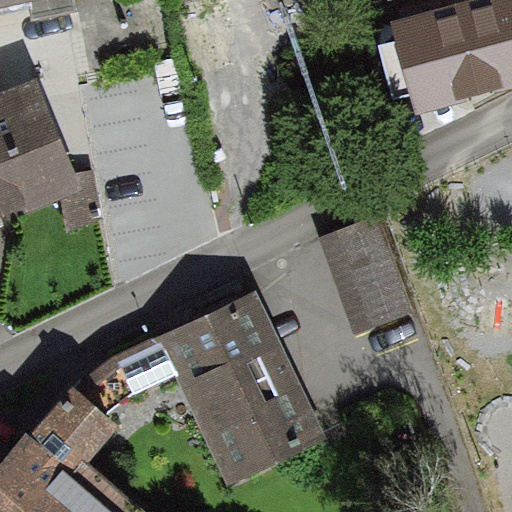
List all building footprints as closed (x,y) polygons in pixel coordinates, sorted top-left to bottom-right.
[(0,0),(0,27),(3,27),(1,17),(31,12),(33,23),(76,14),(73,0),(0,0)] [(183,0),(186,11),(235,0),(183,0)] [(511,28),(504,0),(476,0),(391,23),(413,105),(511,78),(511,28)] [(37,88),(0,102),(0,231),(64,206),(82,198),(74,178),(37,88)] [(96,175),(74,178),(82,198),(64,206),(68,236),(105,222),(96,175)] [(355,338),(413,318),(381,223),(322,243),(355,338)] [(328,447),(259,299),(158,346),(175,382),(227,494),(328,447)] [(175,382),(158,346),(114,365),(74,396),(105,422),(135,399),(175,382)] [(0,478),(0,511),(131,511),(91,477),(124,439),(105,422),(74,396),(29,447),(28,446),(0,478)]
